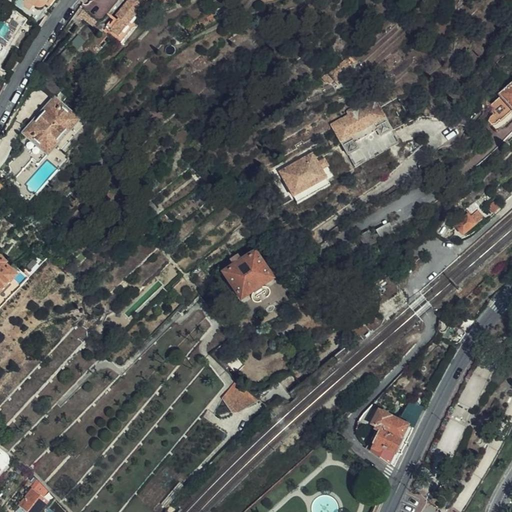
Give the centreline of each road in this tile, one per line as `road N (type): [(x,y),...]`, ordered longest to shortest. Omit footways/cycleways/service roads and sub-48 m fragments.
road 1 (secondary): [(387,511),(468,346),(511,294)]
road 2 (tertiary): [(0,113),(70,0)]
